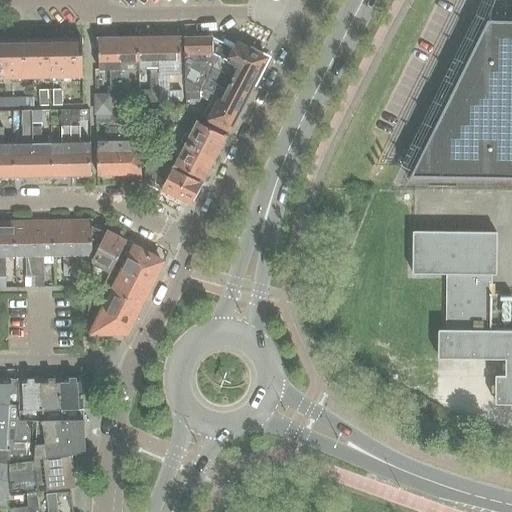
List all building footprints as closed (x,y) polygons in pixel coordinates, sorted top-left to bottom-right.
[(488,20),(487,20),(409,178),(410,178),(411,177),(511,178),(511,20),(488,20)] [(119,38),(120,91),(128,91),(127,70),(139,70),(138,38),(135,38),(134,36),(126,36),(125,39),(119,39),(119,38)] [(138,38),(139,70),(150,70),(150,102),(160,102),(159,37),(158,37),(158,38),(152,38),(150,36),(142,36),(141,38),(138,38)] [(169,76),(181,75),(181,48),(180,38),(177,38),(176,36),(168,36),(167,38),(159,38),(159,37),(160,102),(181,102),(181,93),(169,94),(169,76)] [(101,39),(98,39),(99,70),(110,70),(110,91),(120,91),(119,38),(118,38),(118,39),(112,39),(111,37),(103,37),(101,39)] [(184,37),(184,47),(186,101),(203,100),(203,99),(209,103),(220,79),(234,48),(211,37),(184,37)] [(82,39),(60,40),(61,53),(53,53),(52,40),(32,40),(33,79),(83,78),(82,39)] [(0,79),(33,79),(32,40),(11,41),(11,54),(3,54),(3,41),(0,40),(0,79)] [(234,48),(220,79),(250,93),(249,92),(263,63),(261,57),(236,44),(234,48)] [(202,116),(229,130),(231,131),(248,98),(246,97),(248,93),(250,94),(250,93),(220,79),(209,103),(202,116)] [(48,90),(38,91),(39,106),(39,107),(48,107),(48,106),(48,90)] [(62,90),(52,91),(52,106),(62,106),(62,105),(62,90)] [(107,91),(107,96),(111,96),(111,107),(118,107),(120,107),(120,91),(110,91),(107,91)] [(128,91),(120,91),(120,107),(125,107),(128,107),(140,107),(140,103),(140,97),(128,98),(128,91)] [(96,113),(102,113),(112,113),(111,111),(111,107),(111,96),(107,96),(96,96),(96,113)] [(14,98),(4,98),(4,107),(14,107),(14,98)] [(23,98),(14,98),(14,107),(23,107),(23,98)] [(32,98),(23,98),(23,107),(33,107),(33,106),(33,98),(32,98)] [(102,113),(96,113),(96,124),(108,124),(108,128),(118,127),(118,107),(111,107),(111,111),(112,113),(102,113)] [(120,107),(118,107),(118,127),(128,127),(128,110),(128,107),(125,107),(120,107)] [(21,143),(14,144),(14,179),(29,178),(29,176),(33,176),(33,178),(32,127),(32,125),(32,111),(21,112),(21,143)] [(41,111),(32,111),(32,125),(41,125),(41,111)] [(71,177),(70,127),(71,127),(71,125),(70,125),(70,111),(60,111),(61,143),(52,143),(52,178),(67,178),(67,176),(71,176),(71,177)] [(70,125),(71,125),(79,124),(79,111),(70,111),(70,125)] [(162,121),(157,130),(171,136),(175,128),(162,121)] [(226,137),(217,132),(196,122),(189,136),(185,134),(181,142),(215,158),(220,149),(222,149),(225,142),(224,140),(226,137)] [(52,178),(52,143),(41,143),(41,127),(32,127),(33,178),(34,178),(33,176),(38,176),(38,178),(52,178)] [(76,175),(76,177),(91,177),(90,142),(80,143),(79,127),(70,127),(71,177),(72,177),(72,176),(76,175)] [(109,142),(97,142),(97,177),(115,177),(115,175),(119,175),(119,176),(119,175),(118,127),(108,128),(109,142)] [(141,180),(141,141),(128,141),(128,127),(118,127),(119,175),(124,175),(124,177),(130,176),(141,182),(141,180)] [(0,178),(14,179),(14,144),(3,144),(3,128),(0,128),(0,178)] [(167,145),(171,136),(157,130),(153,138),(167,145)] [(215,158),(181,142),(176,152),(180,154),(174,166),(203,180),(205,176),(208,176),(211,170),(210,168),(215,158)] [(193,202),(202,184),(145,155),(146,182),(161,190),(160,192),(174,199),(175,197),(188,204),(188,203),(192,202),(193,202)] [(73,222),(72,222),(73,276),(82,276),(82,255),(93,255),(92,226),(92,221),(77,221),(77,223),(73,223),(73,222)] [(15,223),(15,257),(26,257),(26,277),(34,277),(35,276),(34,223),(33,224),(29,224),(29,222),(15,223)] [(34,223),(35,276),(44,276),(44,256),(53,256),(53,222),(38,222),(38,224),(34,224),(34,223)] [(68,222),(53,222),(53,256),(64,256),(64,276),(73,276),(72,222),(72,223),(68,224),(68,222)] [(0,277),(6,277),(6,257),(15,257),(15,223),(0,223),(0,225),(0,224),(0,277)] [(93,264),(109,272),(110,273),(113,265),(125,243),(122,242),(122,239),(115,236),(113,237),(92,226),(93,255),(93,264)] [(413,232),(412,274),(446,275),(445,331),(438,331),(438,359),(505,360),(505,365),(505,371),(505,375),(505,376),(502,376),(495,376),(495,386),(495,393),(495,405),(511,405),(511,294),(494,294),(491,294),(491,285),(491,275),(496,275),(497,233),(466,233),(457,232),(439,232),(428,232),(413,232)] [(125,243),(113,265),(152,285),(151,284),(154,278),(156,279),(164,263),(145,253),(145,251),(137,247),(136,249),(125,243)] [(152,285),(113,265),(110,273),(109,272),(102,287),(110,291),(109,292),(141,308),(149,293),(147,292),(150,285),(152,286),(152,285)] [(35,276),(34,277),(34,288),(44,288),(44,276),(35,276)] [(82,276),(73,276),(73,287),(73,288),(82,287),(82,276)] [(89,330),(89,333),(94,333),(95,335),(123,335),(125,335),(139,307),(109,292),(107,296),(95,290),(93,290),(93,300),(103,305),(89,330)] [(61,420),(84,420),(82,378),(60,379),(61,420)] [(0,404),(18,406),(18,380),(0,379),(0,404)] [(18,421),(30,421),(36,421),(40,421),(39,379),(18,380),(18,406),(18,421)] [(60,379),(39,379),(40,421),(61,420),(60,379)] [(0,449),(7,450),(10,450),(9,464),(11,464),(21,464),(35,462),(36,441),(32,441),(32,429),(29,429),(30,421),(18,421),(18,406),(9,405),(0,404),(0,449)] [(9,464),(9,478),(10,495),(47,490),(70,488),(74,487),(70,455),(86,453),(86,452),(85,452),(83,422),(84,422),(84,420),(61,421),(40,421),(37,421),(36,441),(35,462),(21,464),(11,464),(9,464)] [(0,475),(4,476),(7,495),(10,495),(9,478),(9,464),(10,450),(7,450),(0,449),(0,475)] [(58,511),(56,493),(46,495),(48,511),(58,511)] [(27,497),(28,509),(28,511),(38,511),(37,496),(27,497)]
